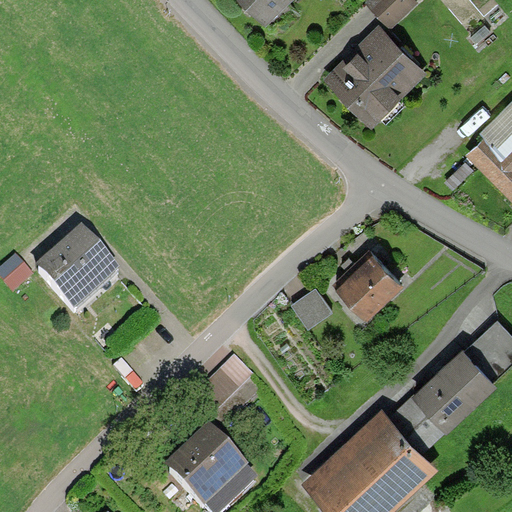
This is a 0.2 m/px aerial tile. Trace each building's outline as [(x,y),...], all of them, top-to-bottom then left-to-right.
[(274,0),(249,0),(261,12),(274,0)] [(403,0),(377,0),(391,13),(403,0)] [(409,55),(376,22),(329,70),(370,110),(392,87),(385,80),(409,55)] [(498,140),(511,125),(511,98),(485,127),(498,140)] [(511,125),(498,140),(511,152),(511,125)] [(511,152),(498,140),(485,127),(467,145),(511,188),(511,152)] [(470,164),(460,155),(439,176),(448,186),(470,164)] [(78,226),(37,265),(71,301),(112,262),(78,226)] [(365,307),(399,274),(368,241),(334,275),(365,307)] [(28,272),(12,254),(0,264),(0,278),(8,289),(28,272)] [(315,279),(288,297),(304,320),(331,302),(315,279)] [(465,348),(490,375),(511,354),(511,330),(499,316),(465,348)] [(490,375),(465,348),(460,342),(411,386),(442,419),(490,375)] [(211,406),(244,375),(251,369),(232,349),(190,389),(208,409),(211,406)] [(244,375),(211,406),(223,418),(255,387),(244,375)] [(415,444),(442,419),(411,386),(385,411),(415,444)] [(385,411),(312,479),(342,511),(360,511),(424,453),(415,444),(385,411)] [(242,459),(209,424),(167,465),(200,499),(242,459)]
